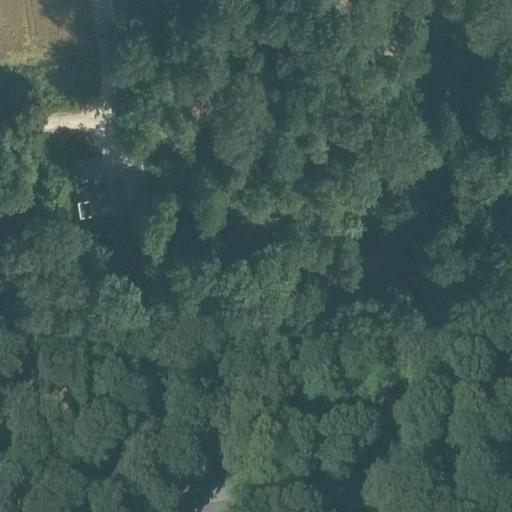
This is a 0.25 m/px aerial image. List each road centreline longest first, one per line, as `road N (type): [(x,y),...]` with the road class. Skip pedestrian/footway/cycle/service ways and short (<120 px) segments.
road 1 (tertiary): [(216,510),(122,118)]
road 2 (track): [(511,138),(424,189),(151,256)]
road 3 (tertiary): [(216,510),(511,473)]
road 4 (residential): [(0,124),(122,118)]
road 5 (tertiary): [(122,118),(99,0)]
